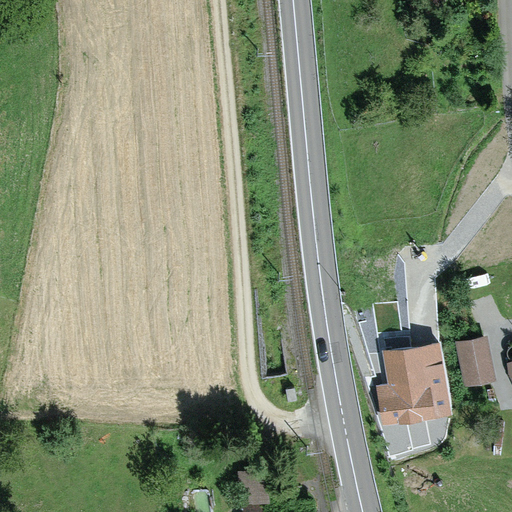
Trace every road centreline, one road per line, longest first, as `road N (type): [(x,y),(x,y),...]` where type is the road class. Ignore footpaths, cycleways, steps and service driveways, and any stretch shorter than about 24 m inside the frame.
road 1 (primary): [(290,0),(316,305),(357,511)]
road 2 (track): [(211,0),(243,376),(268,420),(291,432),(339,424)]
